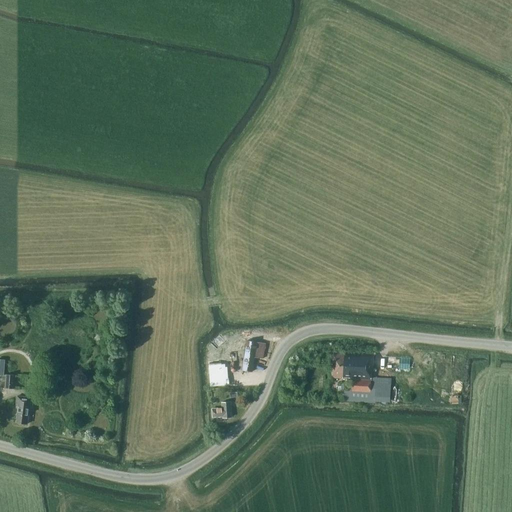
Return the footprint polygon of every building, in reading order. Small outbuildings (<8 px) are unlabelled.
[(258,340),(259,333),(244,330),(243,337),(258,340)] [(262,358),(265,343),(246,340),(242,370),(252,371),(254,357),(262,358)] [(372,372),(373,354),(333,352),(332,375),(332,378),(341,378),(341,377),(352,378),(351,401),(369,402),(369,400),(375,400),(375,401),(390,402),(390,391),(375,391),(375,393),(370,392),(371,372),(372,372)] [(387,354),(387,367),(410,367),(411,355),(387,354)] [(14,389),(15,375),(5,374),(5,388),(14,389)] [(31,409),(33,398),(17,396),(16,407),(18,407),(16,422),(27,423),(29,408),(31,409)] [(231,417),(230,402),(221,402),(222,408),(212,409),(212,417),(222,416),(222,418),(231,417)]
